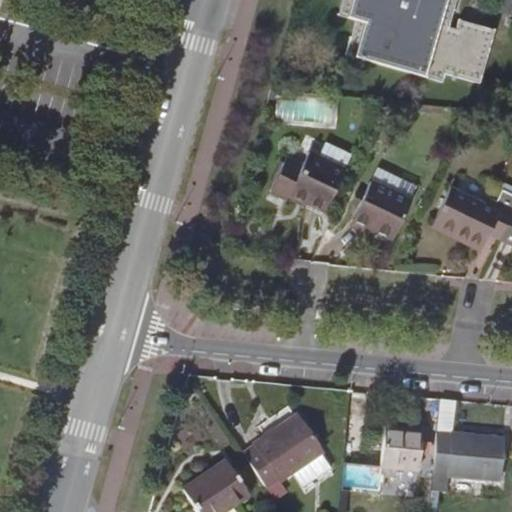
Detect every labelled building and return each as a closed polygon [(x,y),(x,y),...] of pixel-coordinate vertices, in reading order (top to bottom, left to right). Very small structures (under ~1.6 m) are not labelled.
[(343,0),(340,14),(356,19),(346,55),(442,83),(445,75),(479,85),(495,30),(459,20),(457,28),(449,25),(456,0),(343,0)] [(324,210),(353,154),(326,141),(319,155),(310,151),(303,165),(288,157),(271,189),(287,197),(290,193),(324,210)] [(393,239),(420,187),(380,167),(353,218),(393,239)] [(502,239),(511,218),(511,196),(503,192),(494,209),(452,188),(435,222),(465,237),(463,243),(482,253),(491,234),(502,239)] [(511,218),(502,239),(511,244),(511,218)] [(432,227),(463,243),(465,237),(435,222),(432,227)] [(246,248),(231,246),(229,256),(245,257),(246,248)] [(241,454),(265,488),(277,480),(278,482),(293,472),(303,487),(331,468),(320,454),(321,453),(297,417),(241,454)] [(417,473),(422,431),(386,428),(381,469),(417,473)] [(437,432),(431,492),(446,493),(448,476),(499,481),(504,440),(437,432)] [(223,511),(248,495),(225,461),(182,489),(196,511),(223,511)]
